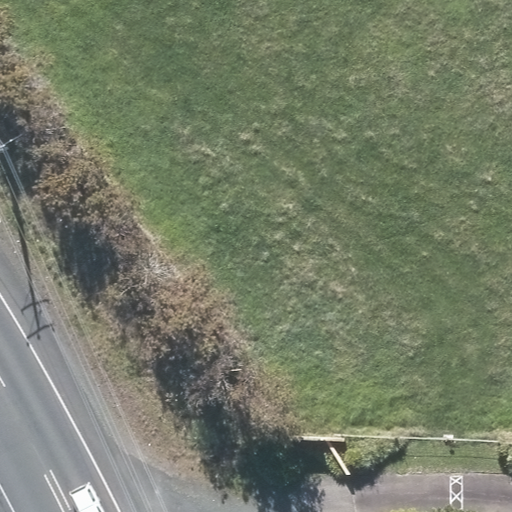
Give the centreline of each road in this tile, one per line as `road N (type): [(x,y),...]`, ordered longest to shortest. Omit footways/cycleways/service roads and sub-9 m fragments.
road 1 (unknown): [(49,482),(511,496)]
road 2 (secondary): [(62,511),(0,395)]
